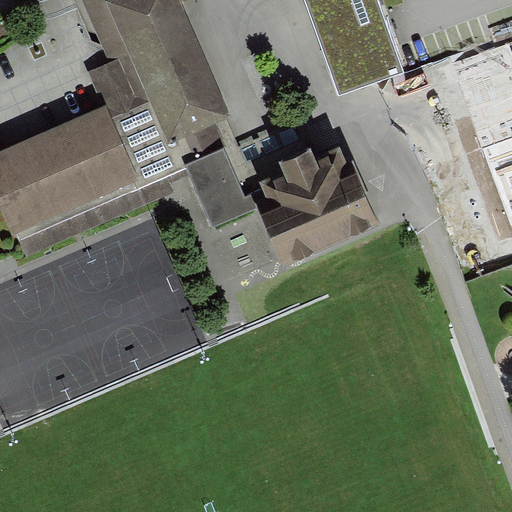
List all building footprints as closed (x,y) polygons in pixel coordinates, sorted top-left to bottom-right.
[(83,0),(112,63),(89,73),(103,104),(107,102),(114,117),(150,101),(169,144),(186,137),(215,124),(227,119),(231,117),(181,4),(179,0),(83,0)] [(378,0),(303,0),(336,94),(403,71),(378,0)] [(511,42),(475,57),(506,140),(511,138),(511,42)] [(103,104),(0,150),(0,206),(13,236),(18,234),(27,255),(173,191),(170,183),(190,174),(186,165),(196,161),(186,137),(169,144),(150,101),(114,117),(107,102),(103,104)] [(246,197),(251,194),(263,189),(260,184),(283,174),(278,164),(313,149),(301,122),(240,148),(227,119),(215,124),(225,148),(246,197)] [(215,124),(186,137),(196,161),(225,148),(215,124)] [(214,227),(257,208),(251,194),(246,197),(225,148),(196,161),(186,165),(190,174),(214,227)] [(263,189),(272,211),(260,216),(282,269),(383,225),(353,158),(345,161),(340,149),(317,159),(313,149),(278,164),(283,174),(260,184),(263,189)] [(511,150),(489,159),(508,212),(511,210),(511,150)]
